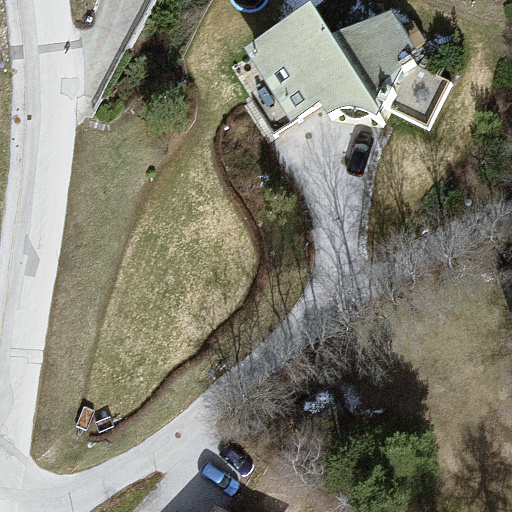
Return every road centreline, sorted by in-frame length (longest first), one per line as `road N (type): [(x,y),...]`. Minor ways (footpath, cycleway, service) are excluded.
road 1 (residential): [(34,511),(511,237)]
road 2 (residential): [(38,0),(43,186),(0,465)]
